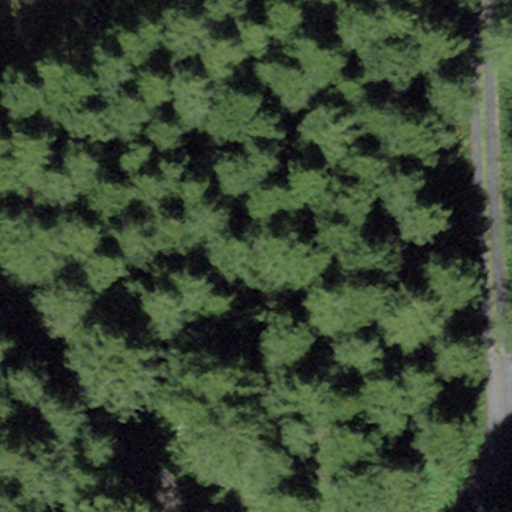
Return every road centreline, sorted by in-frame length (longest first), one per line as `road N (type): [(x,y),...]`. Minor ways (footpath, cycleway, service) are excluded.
road 1 (track): [(467,511),(482,494),(498,406),(484,0)]
road 2 (track): [(0,317),(200,511)]
